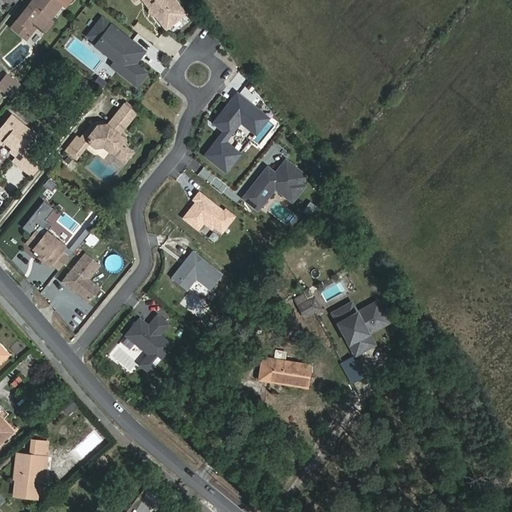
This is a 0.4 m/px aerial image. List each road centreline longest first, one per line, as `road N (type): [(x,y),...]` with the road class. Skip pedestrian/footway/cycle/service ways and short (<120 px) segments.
road 1 (residential): [(70,358),(146,265),(137,205),(180,148),(198,99)]
road 2 (tertiary): [(70,358),(114,409),(230,509)]
